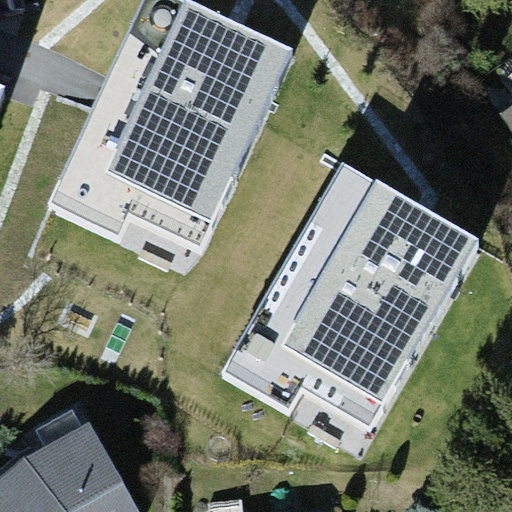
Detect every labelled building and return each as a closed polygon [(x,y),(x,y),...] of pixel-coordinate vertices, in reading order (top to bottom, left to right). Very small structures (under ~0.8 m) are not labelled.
[(331,140),(227,88),(157,225),(261,278),(331,140)] [(0,96),(0,131),(9,99),(0,96)] [(511,123),(502,131),(511,145),(511,123)] [(382,468),(490,262),(341,184),(233,391),(382,468)] [(137,511),(77,437),(0,498),(0,511),(137,511)] [(511,511),(511,501),(503,501),(502,511),(511,511)]
